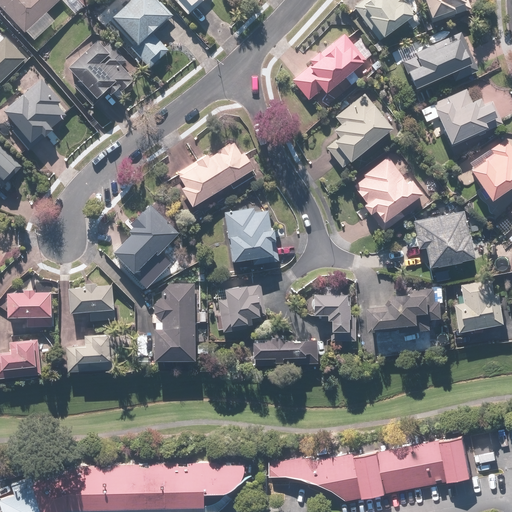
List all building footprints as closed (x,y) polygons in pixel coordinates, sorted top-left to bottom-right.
[(0,0),(0,4),(35,40),(55,20),(47,12),(59,0),(0,0)] [(173,13),(160,0),(131,0),(116,15),(140,40),(134,47),(151,65),(170,48),(154,31),(173,13)] [(177,0),(190,13),(204,0),(177,0)] [(365,0),(355,8),(380,40),(417,12),(410,3),(410,0),(365,0)] [(427,0),(432,15),(458,7),(457,5),(470,1),(469,0),(427,0)] [(0,82),(26,57),(2,31),(0,33),(0,82)] [(367,58),(345,31),(311,59),(313,62),(292,79),(309,99),(325,86),(328,90),(367,58)] [(419,52),(405,59),(417,87),(474,61),(461,31),(419,51),(419,52)] [(102,94),(110,87),(116,93),(123,87),(125,90),(136,80),(122,64),(126,59),(111,42),(107,46),(100,39),(72,64),(85,77),(77,84),(95,104),(104,96),(102,94)] [(62,101),(44,78),(5,111),(18,127),(13,132),(28,149),(47,133),(48,134),(56,127),(54,125),(68,114),(59,103),(62,101)] [(468,87),(435,101),(452,141),(490,125),(488,120),(500,115),(494,101),(487,104),(484,96),(474,101),(468,87)] [(396,127),(366,92),(336,115),(342,124),(337,128),(342,135),(328,144),(344,166),(396,127)] [(511,145),(506,137),(491,148),(495,153),(475,167),(497,196),(511,185),(511,145)] [(0,180),(6,185),(23,165),(20,162),(23,158),(0,138),(0,180)] [(210,152),(179,170),(188,186),(184,188),(194,204),(232,182),(234,186),(259,172),(246,150),(242,152),(235,140),(211,154),(210,152)] [(402,210),(425,191),(414,179),(410,182),(387,154),(363,174),(365,177),(354,186),(375,213),(380,209),(385,215),(377,220),(386,231),(406,214),(402,210)] [(180,234),(153,204),(129,226),(135,233),(116,249),(136,272),(160,251),(161,252),(180,234)] [(255,208),(226,212),(233,259),(277,252),(274,238),(279,237),(277,227),(273,228),(270,210),(255,212),(255,208)] [(467,210),(464,210),(414,220),(419,246),(428,244),(432,265),(477,257),(472,232),(471,232),(467,210)] [(463,283),(464,287),(454,289),(457,303),(463,331),(510,321),(504,292),(498,294),(495,277),(463,283)] [(198,357),(197,321),(206,321),(206,309),(197,310),(196,284),(170,281),(153,294),(153,311),(155,311),(156,358),(198,357)] [(218,286),(219,297),(223,329),(240,327),(240,322),(255,320),(254,314),(265,313),(261,281),(218,286)] [(71,286),(72,310),(92,309),(92,320),(116,319),(115,285),(98,285),(98,282),(87,282),(87,286),(71,286)] [(330,316),(333,316),(333,338),(357,339),(357,312),(352,312),(352,301),(350,301),(350,287),(317,286),(316,291),(316,311),(330,312),(330,316)] [(387,306),(371,307),(373,331),(385,330),(385,325),(426,321),(425,311),(436,310),(435,299),(440,299),(439,287),(415,289),(415,286),(397,288),(387,306)] [(25,291),(10,291),(9,314),(29,315),(29,325),(54,326),(55,290),(25,289),(25,291)] [(69,345),(70,370),(119,368),(118,334),(85,335),(86,344),(69,345)] [(273,334),(273,337),(257,337),(256,363),(287,364),(287,361),(319,362),(319,338),(290,337),(290,334),(273,334)] [(11,351),(0,351),(0,376),(42,374),(40,338),(10,340),(11,351)] [(315,455),(272,460),(272,475),(293,473),(308,475),(335,488),(349,499),(474,475),(466,434),(315,459),(315,455)] [(41,511),(42,511),(48,511),(68,505),(204,503),(211,501),(224,492),(228,486),(237,478),(241,472),(244,466),(244,461),(217,462),(217,459),(59,463),(9,477),(13,490),(0,494),(0,499),(2,509),(0,509),(0,511),(41,511)]
